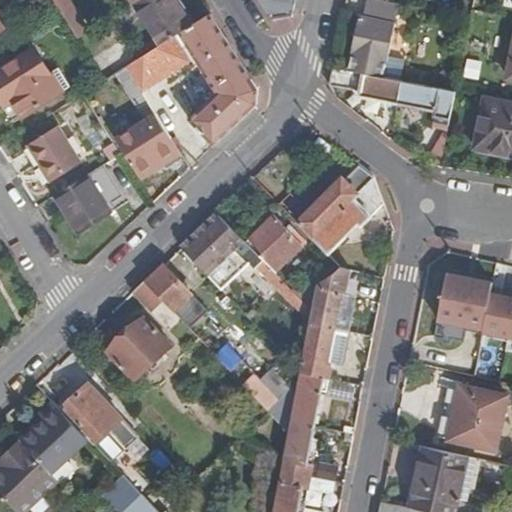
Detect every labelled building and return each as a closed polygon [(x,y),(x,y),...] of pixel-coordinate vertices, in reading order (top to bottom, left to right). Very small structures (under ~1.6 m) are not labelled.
[(56,6),(52,0),(43,0),(50,10),(56,6)] [(74,10),(67,0),(52,0),(56,6),(63,17),(74,10)] [(160,45),(194,24),(178,0),(137,0),(134,3),(144,20),(160,45)] [(291,17),(294,0),(257,0),(271,20),(291,17)] [(388,57),(399,3),(381,0),(367,0),(363,18),(359,17),(351,52),(353,53),(350,70),(400,80),(404,60),(388,57)] [(88,31),(74,10),(63,17),(77,38),(88,31)] [(125,68),(141,94),(192,61),(189,56),(194,52),(219,91),(191,120),(214,143),(252,106),(253,94),(246,80),(205,17),(194,24),(160,45),(133,62),(125,68)] [(121,43),(91,61),(104,81),(115,73),(125,68),(133,62),(121,43)] [(34,48),(0,69),(0,99),(4,106),(12,100),(22,116),(61,92),(34,48)] [(360,98),(398,105),(402,81),(400,80),(350,70),(334,67),(331,85),(361,91),(360,98)] [(124,153),(136,171),(160,157),(164,163),(179,155),(141,94),(125,68),(115,73),(146,121),(115,139),(117,143),(124,153)] [(435,124),(449,127),(456,91),(402,81),(398,105),(437,113),(435,124)] [(511,104),(486,100),(476,147),(511,154),(511,104)] [(90,115),(81,120),(94,146),(103,142),(90,115)] [(57,128),(28,146),(41,166),(50,180),(79,162),(57,128)] [(124,153),(117,143),(107,149),(113,159),(124,153)] [(297,224),(312,239),(374,177),(358,165),(344,179),(343,177),(297,224)] [(34,171),(42,184),(50,180),(41,166),(34,171)] [(123,196),(103,166),(54,196),(78,234),(111,213),(107,206),(123,196)] [(374,177),(312,239),(328,256),(357,227),(359,229),(384,205),(374,177)] [(280,206),(293,220),(304,208),(291,195),(280,206)] [(226,294),(262,259),(259,256),(217,212),(180,247),(226,294)] [(263,252),(259,256),(262,259),(268,265),(276,272),(302,247),(272,217),(250,239),(263,252)] [(145,281),(161,298),(183,321),(201,303),(163,264),(145,281)] [(261,272),(311,322),(318,285),(303,300),(276,272),(268,265),(261,272)] [(318,285),(311,322),(310,324),(334,329),(342,292),(346,293),(351,271),(340,269),(337,265),(318,285)] [(145,281),(133,292),(148,309),(161,298),(145,281)] [(511,294),(492,290),(483,331),(511,337),(511,294)] [(342,292),(334,329),(348,332),(349,332),(357,296),(346,293),(342,292)] [(144,317),(108,352),(135,379),(170,344),(144,317)] [(310,324),(301,372),(303,374),(330,379),(332,369),(326,367),(328,360),(341,362),(348,332),(334,329),(310,324)] [(230,370),(238,362),(240,361),(224,345),(215,354),(230,370)] [(271,368),(257,382),(275,401),(290,387),(271,368)] [(291,421),(315,426),(322,390),(327,392),(330,379),(303,374),(301,372),(300,377),(291,421)] [(257,382),(252,377),(244,385),(267,409),(275,401),(257,382)] [(291,421),(300,377),(290,387),(275,401),(267,409),(266,410),(289,434),(291,421)] [(93,444),(109,461),(136,435),(122,420),(124,418),(89,382),(64,406),(97,442),(93,444)] [(454,383),(441,439),(496,451),(509,396),(454,383)] [(88,439),(55,404),(18,440),(51,474),(88,439)] [(308,460),(315,426),(291,421),(289,434),(288,439),(282,471),(312,477),(315,462),(308,460)] [(55,478),(51,474),(18,440),(5,453),(10,459),(0,467),(0,492),(18,511),(19,511),(27,505),(39,493),(55,478)] [(476,458),(417,443),(410,475),(415,477),(409,506),(433,511),(456,511),(459,498),(468,499),(476,458)] [(511,467),(488,461),(484,479),(511,485),(511,467)] [(317,478),(336,482),(339,466),(320,462),(317,478)] [(296,511),(301,487),(309,489),(312,477),(282,471),(273,511),(296,511)] [(116,511),(125,511),(143,496),(122,474),(100,495),(116,511)] [(312,477),(309,489),(333,494),(336,482),(317,478),(312,477)] [(157,511),(144,498),(143,496),(125,511),(157,511)] [(380,500),(377,511),(433,511),(409,506),(380,500)]
